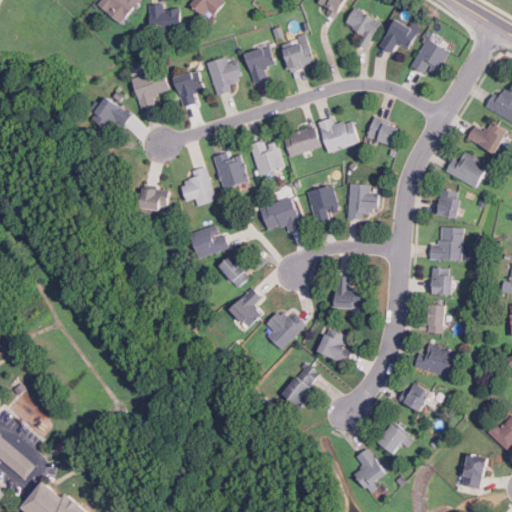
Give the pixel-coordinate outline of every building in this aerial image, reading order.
[(141,0),(104,0),(101,4),(124,22),(141,0)] [(198,0),(195,4),(213,18),(227,1),(225,0),(198,0)] [(322,0),(321,3),(331,8),(329,13),(338,18),(350,0),(322,0)] [(165,9),(165,3),(151,3),(152,29),(183,28),(182,8),(165,9)] [(383,22),(357,7),(348,23),(365,33),(359,41),(368,47),(383,22)] [(400,42),(409,48),(420,32),(398,18),(382,44),(394,52),(400,42)] [(298,36),(300,43),(285,48),(293,70),(317,61),(308,33),(298,36)] [(413,63),(435,77),(452,51),(431,37),(413,63)] [(270,78),(266,67),(278,63),(271,45),(247,54),(258,83),(270,78)] [(244,77),(239,60),(230,63),(228,56),(210,62),(220,94),(234,90),(231,82),(244,77)] [(158,103),(155,94),(172,90),(166,67),(134,76),(143,107),(158,103)] [(185,106),(199,102),(196,90),(206,87),(202,69),(177,75),(185,106)] [(511,119),(511,90),(501,86),(497,95),(489,92),(482,108),(511,119)] [(109,127),(117,118),(126,126),(134,116),(111,96),(94,115),(109,127)] [(393,145),(401,126),(378,116),(369,135),(393,145)] [(330,151),(361,142),(355,119),(336,124),(334,117),(321,120),(330,151)] [(477,124),(469,137),(498,153),(510,130),(493,121),(488,130),(477,124)] [(293,155),(323,146),(317,125),(286,135),(293,155)] [(252,144),(262,174),(286,166),(278,140),(267,143),(265,139),(252,144)] [(241,149),(217,157),(227,187),(251,179),(241,149)] [(455,158),(448,170),(478,187),(490,164),(466,150),(460,161),(455,158)] [(208,166),(194,170),(196,176),(183,180),(189,200),(197,197),(200,205),(219,199),(208,166)] [(381,192),(372,192),(372,183),(352,183),(352,217),(365,217),(365,210),(381,210),(381,192)] [(333,211),(341,208),(334,184),(309,191),(319,222),(335,217),(333,211)] [(169,209),(170,189),(145,187),(144,207),(169,209)] [(463,197),(455,196),(456,189),(444,187),(439,213),(460,217),(463,197)] [(263,207),(271,229),(287,223),(290,231),(304,226),(293,196),(263,207)] [(223,234),(221,225),(194,231),(201,256),(231,248),(228,233),(223,234)] [(433,243),(433,259),(465,259),(465,226),(443,226),(443,243),(433,243)] [(240,286),(252,276),(234,255),(222,264),(240,286)] [(499,291),(511,293),(511,262),(511,263),(508,280),(500,279),(499,291)] [(454,294),(455,268),(434,266),(432,292),(454,294)] [(364,288),(353,288),(353,275),(339,275),(339,307),(364,307),(364,288)] [(233,308),(251,327),(264,314),(255,306),(265,296),(254,286),(233,308)] [(448,304),(431,303),(430,332),(446,333),(448,304)] [(271,335),(284,348),(308,324),(298,314),(293,319),(283,309),(270,322),(277,330),(271,335)] [(344,345),(349,335),(331,327),(320,350),(349,364),(356,350),(344,345)] [(457,350),(430,343),(427,353),(421,351),(417,366),(450,375),(457,350)] [(323,373),(306,362),(285,395),(302,406),(323,373)] [(433,390),(415,381),(405,401),(424,409),(433,390)] [(0,405),(9,395),(0,387),(0,405)] [(490,431),(511,452),(511,417),(503,426),(499,422),(490,431)] [(409,447),(416,440),(396,423),(381,440),(396,453),(405,443),(409,447)] [(0,434),(0,454),(27,478),(39,464),(1,433),(0,434)] [(390,473),(370,448),(358,457),(366,466),(357,473),(370,488),(390,473)] [(465,484),(483,488),(490,457),(471,453),(465,484)] [(93,511),(69,492),(67,495),(47,479),(24,508),(29,511),(93,511)] [(0,503),(10,492),(0,483),(0,503)]
